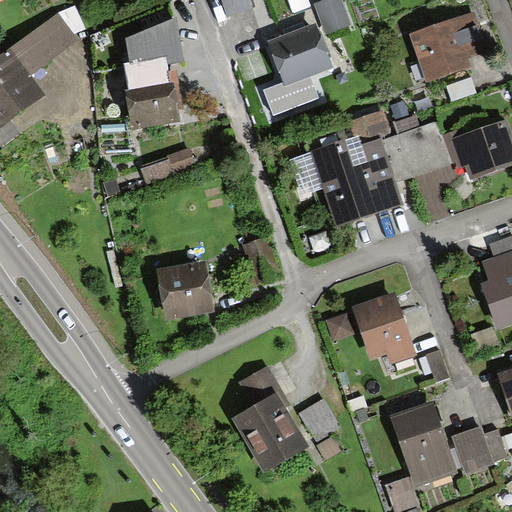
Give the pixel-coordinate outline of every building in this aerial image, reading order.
[(221,0),(227,17),(254,8),(251,0),(221,0)] [(338,0),(333,0),(317,6),(326,33),(348,26),(338,0)] [(75,40),(57,15),(0,56),(0,123),(39,95),(25,75),(75,40)] [(472,15),(411,35),(426,80),(471,66),(467,54),(483,49),(472,15)] [(177,19),(129,38),(132,62),(123,64),(132,127),(179,121),(170,63),(183,61),(181,43),(177,19)] [(318,23),(267,42),(283,83),(284,87),(311,76),(335,68),(318,23)] [(284,87),(283,83),(264,90),(275,116),(320,99),(311,76),(284,87)] [(474,93),(469,78),(446,85),(451,100),(474,93)] [(403,104),(391,107),(395,120),(406,117),(403,104)] [(380,112),(347,123),(353,142),(386,131),(380,112)] [(447,163),(435,124),(417,130),(414,118),(393,125),(397,138),(385,141),(397,179),(447,163)] [(511,143),(506,123),(448,140),(457,167),(467,164),(471,176),(511,163),(511,143)] [(343,142),(315,151),(337,224),(397,205),(378,143),(347,153),(343,142)] [(194,168),(188,147),(141,162),(148,183),(194,168)] [(511,236),(489,245),(494,257),(482,261),(489,280),(481,283),(498,329),(511,323),(511,236)] [(277,278),(265,240),(245,246),(256,284),(277,278)] [(212,310),(204,263),(158,270),(166,317),(212,310)] [(395,293),(352,308),(370,360),(386,354),(390,364),(417,355),(395,293)] [(347,314),(327,321),(334,343),(355,336),(347,314)] [(499,343),(494,326),(475,333),(481,350),(499,343)] [(440,351),(427,356),(437,384),(451,379),(440,351)] [(252,408),(235,417),(263,471),(307,448),(265,368),(239,382),(252,408)] [(511,369),(502,372),(511,406),(511,369)] [(326,399),(300,415),(315,441),(341,425),(326,399)] [(434,405),(393,418),(413,484),(454,472),(434,405)] [(482,428),(453,438),(466,476),(495,466),(494,463),(485,436),(482,428)] [(499,431),(485,436),(494,463),(508,459),(499,431)] [(334,437),(317,446),(325,460),(341,451),(334,437)] [(511,477),(511,464),(511,461),(496,466),(501,481),(511,477)] [(406,481),(384,488),(391,511),(403,511),(415,508),(406,481)]
